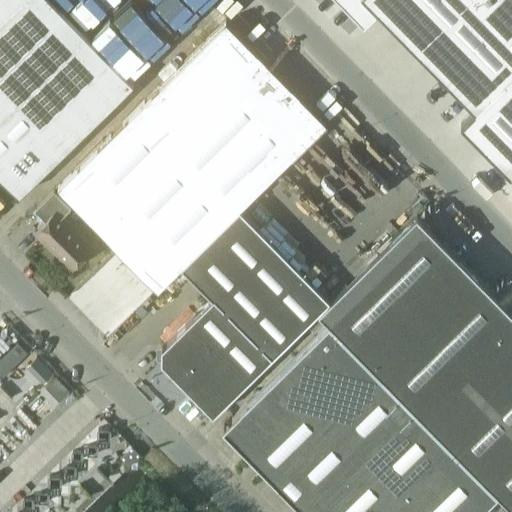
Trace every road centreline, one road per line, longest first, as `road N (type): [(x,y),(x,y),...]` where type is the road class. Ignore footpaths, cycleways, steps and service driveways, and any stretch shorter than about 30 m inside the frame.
road 1 (unclassified): [(511,251),(259,0)]
road 2 (unclassified): [(0,276),(234,511)]
